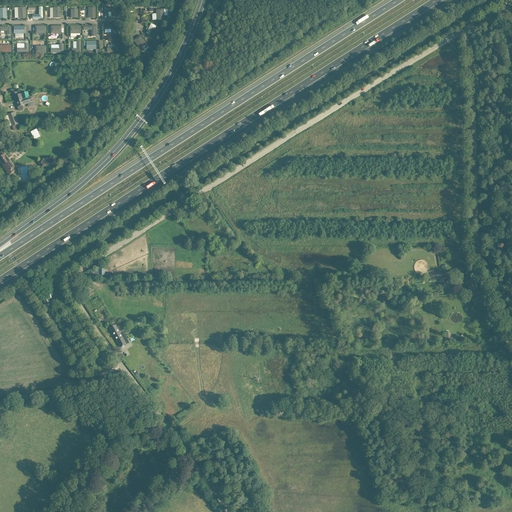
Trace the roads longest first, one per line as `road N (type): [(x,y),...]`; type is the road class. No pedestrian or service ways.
road 1 (unclassified): [(228,511),(77,303),(70,278),(511,2)]
road 2 (motorway): [(0,280),(437,0)]
road 3 (motorway): [(398,0),(0,256)]
road 4 (motorway): [(204,0),(175,70),(140,125),(89,179),(0,245)]
road 5 (track): [(511,336),(478,250),(471,26)]
road 6 (unknown): [(0,22),(146,21)]
